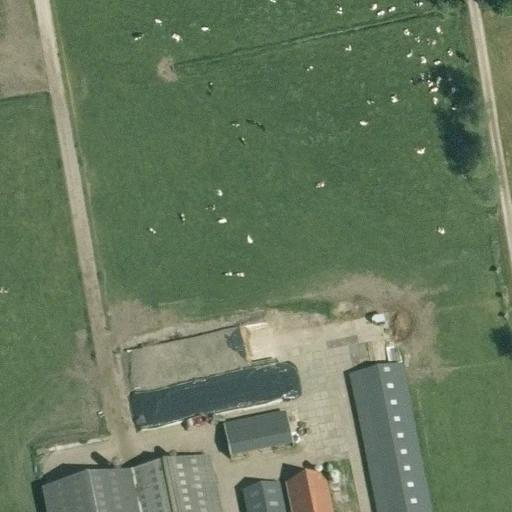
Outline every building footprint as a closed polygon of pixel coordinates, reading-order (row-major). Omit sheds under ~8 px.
[(430,511),(405,385),(401,366),(351,375),(353,385),(379,511),(430,511)] [(293,448),(285,414),(224,427),(231,460),(293,448)] [(217,511),(207,460),(131,476),(138,511),(217,511)] [(43,494),(47,511),(138,511),(131,476),(130,476),(43,494)] [(285,485),(290,511),(332,511),(325,477),(285,485)] [(284,511),(279,485),(242,493),(245,511),(284,511)]
